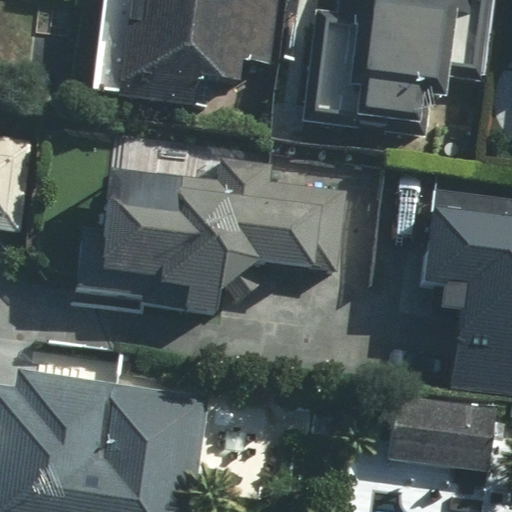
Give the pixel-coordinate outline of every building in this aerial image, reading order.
[(208,86),(241,90),(243,66),(270,69),(278,0),(106,0),(95,96),(205,109),(208,86)] [(340,0),(339,19),(316,16),(303,128),(427,143),(434,78),(482,84),(492,0),(340,0)] [(0,141),(0,233),(21,236),(31,145),(0,141)] [(219,185),(111,175),(105,242),(81,240),(75,301),(239,317),(244,266),(335,275),(343,198),(268,190),(270,168),(221,163),(219,185)] [(511,227),(433,219),(425,289),(464,294),(455,381),(511,387),(511,227)] [(195,511),(211,401),(18,375),(15,395),(0,392),(0,511),(195,511)] [(495,413),(397,404),(391,467),(489,476),(495,413)]
